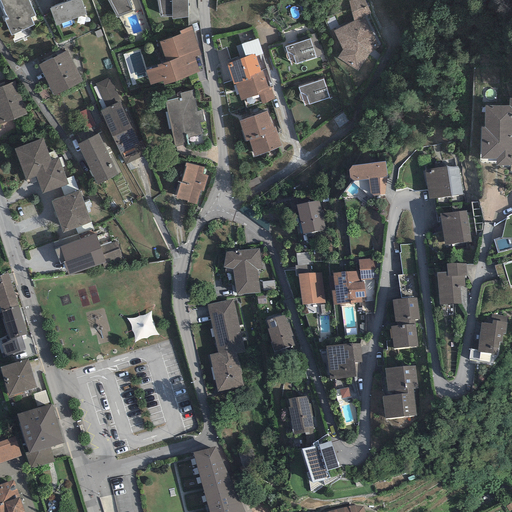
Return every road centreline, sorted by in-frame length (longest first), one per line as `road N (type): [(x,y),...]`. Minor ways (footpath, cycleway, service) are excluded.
road 1 (residential): [(207,208),(267,237),(344,454),(362,442),(366,370),(399,205),(415,206),(418,215),(435,374),(446,388),(460,377),(489,224)]
road 2 (residential): [(0,215),(84,477)]
road 3 (residential): [(211,433),(178,317),(181,268),(207,208)]
road 4 (residential): [(207,208),(221,149),(202,0)]
road 5 (residential): [(84,477),(202,443),(211,433)]
